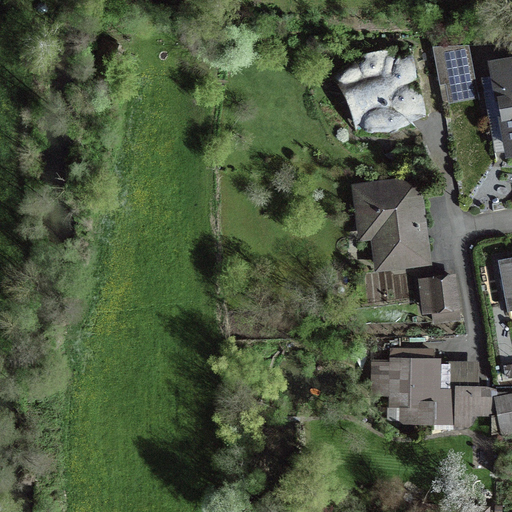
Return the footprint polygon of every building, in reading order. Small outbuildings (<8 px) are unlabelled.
[(429,49),(443,103),(479,97),(473,47),(429,49)] [(511,165),(511,65),(492,69),(510,166),(511,165)] [(407,77),(353,83),(360,140),(414,134),(407,77)] [(428,265),(418,178),(352,186),(358,238),(372,236),(376,271),(428,265)] [(511,308),(511,255),(499,258),(510,309),(511,308)] [(457,283),(420,286),(424,320),(435,319),(436,332),(461,329),(457,283)] [(438,420),(440,357),(372,354),(370,393),(389,394),(388,419),(438,420)] [(480,384),(456,384),(456,421),(474,421),(474,409),(491,410),(491,395),(480,394),(480,384)] [(511,430),(511,392),(497,396),(504,432),(511,430)]
